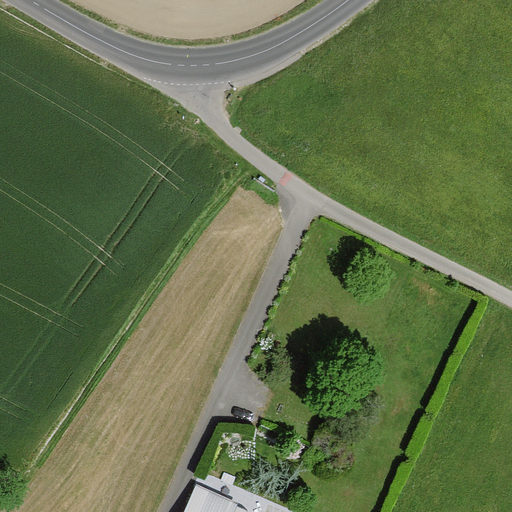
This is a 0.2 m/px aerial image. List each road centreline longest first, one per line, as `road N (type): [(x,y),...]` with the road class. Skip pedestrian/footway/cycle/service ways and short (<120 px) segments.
road 1 (track): [(0,507),(78,415),(254,155)]
road 2 (residential): [(310,195),(169,511)]
road 3 (unclassified): [(310,195),(511,299)]
road 4 (unclassified): [(186,65),(232,137),(310,195)]
road 5 (tertiary): [(186,65),(259,53),(348,0)]
road 6 (tertiary): [(29,0),(124,51),(186,65)]
